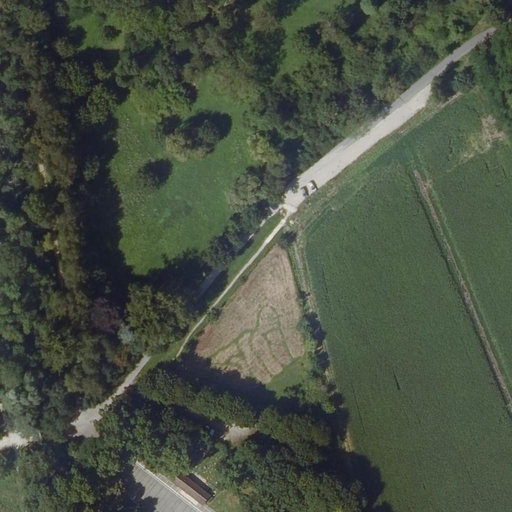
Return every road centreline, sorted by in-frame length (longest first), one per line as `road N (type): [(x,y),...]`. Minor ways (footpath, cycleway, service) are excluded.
road 1 (unclassified): [(87,423),(295,185),(474,43),(511,23)]
road 2 (track): [(87,423),(106,425),(155,384),(290,214),(447,92),(474,43)]
